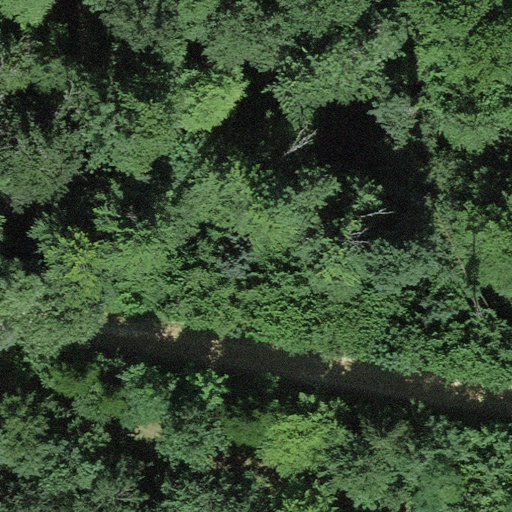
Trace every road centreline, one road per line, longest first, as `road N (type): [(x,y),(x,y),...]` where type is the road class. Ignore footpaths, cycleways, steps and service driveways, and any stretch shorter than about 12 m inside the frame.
road 1 (track): [(0,317),(511,398)]
road 2 (track): [(0,381),(402,511)]
